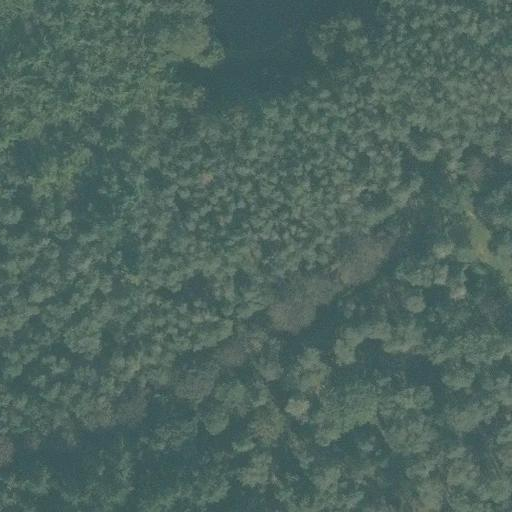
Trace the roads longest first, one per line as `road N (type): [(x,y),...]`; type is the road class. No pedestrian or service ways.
road 1 (track): [(511,147),(174,388),(0,435)]
road 2 (track): [(254,511),(174,388)]
